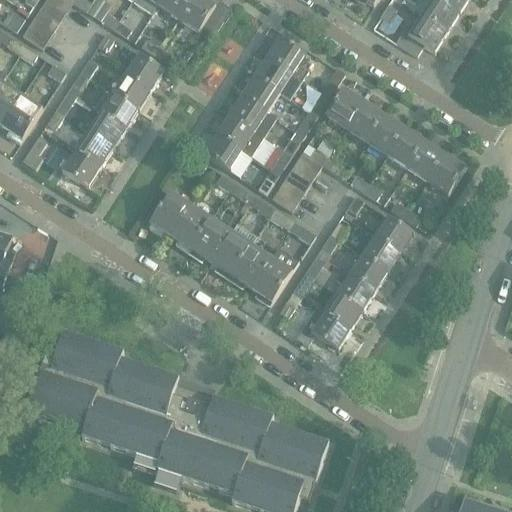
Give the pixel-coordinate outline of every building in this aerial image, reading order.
[(9,0),(0,0),(19,11),(21,7),(9,0)] [(33,12),(40,0),(28,0),(24,7),(33,12)] [(67,18),(73,9),(59,0),(49,0),(47,5),(67,18)] [(59,0),(73,9),(74,9),(79,0),(59,0)] [(79,0),(74,9),(94,22),(105,5),(97,0),(96,0),(91,7),(86,4),(89,0),(79,0)] [(164,0),(138,0),(157,12),(164,0)] [(194,0),(164,0),(157,12),(178,25),(194,0)] [(216,11),(208,7),(210,4),(204,0),(194,0),(178,25),(198,39),(216,11)] [(373,11),(380,0),(350,0),(350,1),(364,9),(366,6),(373,11)] [(460,20),(472,1),(471,0),(434,0),(433,2),(460,20)] [(447,40),(460,20),(433,2),(420,22),(447,40)] [(67,18),(47,5),(41,14),(61,27),(67,18)] [(120,26),(107,17),(112,10),(105,5),(94,22),(98,25),(110,32),(114,35),(120,26)] [(393,20),(396,16),(387,11),(379,23),(384,27),(388,29),(393,20)] [(61,27),(41,14),(35,23),(55,36),(61,27)] [(384,27),(378,35),(387,41),(394,40),(403,26),(393,20),(388,29),(384,27)] [(16,38),(24,26),(15,21),(8,32),(16,38)] [(434,59),(446,41),(447,40),(420,22),(408,41),(404,38),(397,49),(417,62),(424,52),(434,59)] [(55,36),(35,23),(29,33),(49,46),(55,36)] [(126,42),(132,33),(120,26),(114,35),(126,42)] [(49,46),(29,33),(22,42),(43,55),(49,46)] [(25,51),(6,38),(0,47),(19,59),(25,51)] [(102,63),(115,44),(106,38),(93,57),(102,63)] [(300,70),(306,61),(278,43),(265,63),(302,86),(308,76),(300,70)] [(172,60),(159,52),(147,44),(141,53),(166,69),(172,60)] [(32,68),(38,59),(25,51),(19,59),(32,68)] [(151,98),(165,78),(138,60),(124,80),(151,98)] [(302,86),(265,63),(253,82),(280,100),(287,89),(296,95),(302,86)] [(99,89),(108,77),(89,64),(80,78),(88,84),(89,82),(99,89)] [(61,86),(66,77),(53,69),(48,78),(61,86)] [(329,103),(345,79),(336,73),(321,97),(329,103)] [(81,95),(88,84),(80,78),(72,90),(81,95)] [(139,118),(151,98),(124,80),(112,100),(139,118)] [(268,119),(280,100),(253,82),(240,102),(268,119)] [(0,132),(1,133),(22,101),(2,88),(0,90),(0,132)] [(365,105),(352,96),(350,99),(343,95),(326,122),(346,135),(365,105)] [(317,122),(329,103),(321,97),(308,117),(317,122)] [(126,137),(139,118),(112,100),(99,119),(126,137)] [(20,149),(42,115),(22,101),(1,133),(8,137),(6,140),(20,149)] [(63,122),(72,108),(64,102),(54,117),(63,122)] [(256,138),(268,119),(240,102),(229,120),(256,138)] [(377,117),(379,114),(365,105),(346,135),(367,148),(384,121),(377,117)] [(55,134),(63,122),(54,117),(47,128),(55,134)] [(308,135),(317,122),(308,117),(299,130),(308,135)] [(114,156),(126,137),(99,119),(87,138),(114,156)] [(243,158),(256,138),(229,120),(215,140),(243,158)] [(386,161),(406,131),(392,123),(390,125),(384,121),(367,148),(386,161)] [(416,142),(418,139),(406,131),(386,161),(407,174),(424,147),(416,142)] [(101,175),(114,156),(87,138),(74,157),(101,175)] [(230,178),(243,158),(215,140),(203,160),(230,178)] [(39,160),(47,148),(38,142),(30,155),(39,160)] [(291,161),(300,148),(291,142),(283,156),(291,161)] [(427,187),(446,157),(432,148),(430,151),(424,147),(407,174),(427,187)] [(323,171),(329,162),(316,153),(310,163),(322,171),(323,171)] [(43,162),(39,160),(30,155),(23,166),(35,174),(43,162)] [(283,174),(291,161),(283,156),(274,168),(283,174)] [(88,195),(101,175),(74,157),(61,177),(88,195)] [(457,168),(459,166),(446,157),(427,187),(448,201),(465,173),(457,168)] [(322,171),(310,163),(302,158),(296,168),(316,181),(322,171)] [(201,178),(206,169),(193,162),(188,170),(201,178)] [(336,179),(342,170),(329,162),(323,171),(336,179)] [(316,181),(296,168),(290,177),(310,191),(316,181)] [(310,191),(290,177),(284,187),(304,200),(310,191)] [(229,197),(235,188),(221,179),(215,189),(229,197)] [(363,198),(369,189),(355,180),(350,189),(363,198)] [(265,200),(274,187),(266,182),(257,195),(265,200)] [(304,200),(284,187),(278,196),(298,209),(304,200)] [(255,201),(235,188),(229,197),(249,210),(255,201)] [(376,205),(381,197),(369,189),(363,198),(376,205)] [(298,209),(278,196),(272,205),(292,218),(298,209)] [(169,243),(190,211),(170,198),(149,230),(150,231),(148,234),(161,242),(163,239),(169,243)] [(356,219),(365,206),(355,200),(347,213),(356,219)] [(275,213),(262,205),(255,201),(249,210),(269,223),(275,213)] [(404,224),(410,215),(396,207),(391,215),(404,224)] [(188,260),(211,224),(190,211),(169,243),(176,248),(174,251),(188,260)] [(294,227),(287,222),(288,222),(275,213),(269,223),(281,231),(282,230),(289,235),(294,227)] [(416,232),(422,223),(410,215),(404,224),(416,232)] [(340,244),(352,225),(344,219),(331,239),(340,244)] [(401,260),(414,240),(387,222),(373,243),(401,260)] [(210,270),(231,237),(211,224),(188,260),(200,268),(202,265),(210,270)] [(316,240),(303,232),(302,232),(294,227),(289,235),(311,249),(316,240)] [(229,286),(252,251),(231,237),(210,270),(217,274),(215,277),(229,286)] [(7,280),(15,257),(7,255),(12,241),(10,240),(10,241),(0,238),(0,303),(22,312),(31,286),(29,286),(28,287),(7,280)] [(331,258),(340,244),(331,239),(322,252),(331,258)] [(388,279),(401,260),(373,243),(361,261),(388,279)] [(250,296),(271,263),(252,251),(229,286),(241,294),(243,291),(250,296)] [(376,298),(388,279),(361,261),(349,281),(376,298)] [(270,313),(292,277),(271,263),(250,296),(257,300),(255,303),(270,313)] [(315,283),(323,271),(314,266),(306,278),(315,283)] [(302,303),(315,283),(306,278),(293,297),(302,303)] [(363,318),(376,298),(349,281),(336,300),(363,318)] [(288,323),(302,303),(293,297),(280,317),(288,323)] [(351,337),(363,318),(336,300),(324,319),(351,337)] [(338,357),(351,337),(324,319),(311,339),(338,357)] [(39,376),(27,416),(44,422),(47,415),(71,423),(68,430),(84,435),(82,442),(100,448),(102,441),(112,444),(110,452),(137,461),(138,461),(138,460),(160,467),(160,468),(158,475),(160,476),(160,475),(181,482),(180,483),(208,492),(210,484),(221,488),(218,495),(234,500),(232,507),(245,511),(250,511),(252,506),(270,511),(296,511),(299,505),(308,507),(307,508),(310,509),(314,495),(314,494),(313,494),(315,488),(316,488),(329,448),(311,442),(309,449),(285,441),(287,434),(271,429),(274,422),(256,416),(253,423),(229,415),(232,408),(214,402),(205,399),(205,400),(176,391),(179,383),(161,377),(159,384),(135,377),(137,369),(121,364),(124,357),(106,351),(103,358),(79,350),(82,343),(64,337),(56,359),(46,356),(41,370),(42,371),(40,376),(39,376)]
